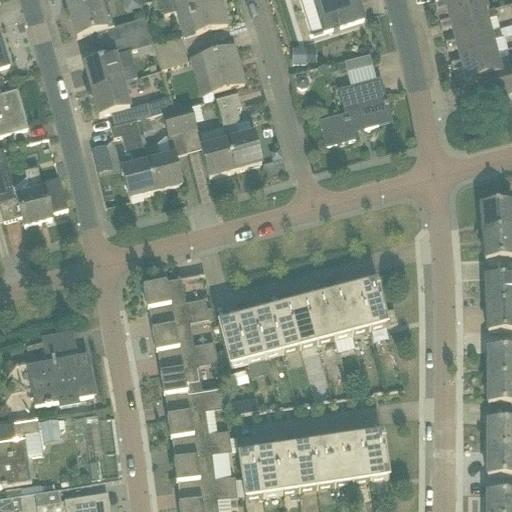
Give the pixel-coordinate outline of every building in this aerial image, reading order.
[(63,0),(69,16),(99,7),(97,0),(63,0)] [(163,17),(187,11),(195,39),(228,29),(219,0),(191,0),(184,2),(183,0),(163,0),(159,1),(163,17)] [(362,23),(354,0),(298,0),(310,39),(362,23)] [(449,23),(487,14),(483,0),(432,0),(436,13),(445,11),(449,23)] [(103,20),(110,18),(106,5),(99,7),(69,16),(77,42),(92,38),(95,50),(148,36),(144,22),(107,33),(103,20)] [(487,23),(496,21),(494,12),(487,14),(449,23),(439,26),(442,34),(451,31),(454,44),(490,35),(487,23)] [(456,52),(460,65),(496,56),(492,44),(502,41),(499,33),(490,35),(454,44),(445,47),(447,55),(456,52)] [(129,70),(119,73),(115,59),(152,49),(148,36),(95,50),(94,50),(95,52),(96,52),(99,65),(84,69),(91,94),(122,86),(133,83),(129,70)] [(0,72),(9,70),(0,39),(0,72)] [(153,48),(157,61),(184,54),(180,40),(153,48)] [(202,61),(212,96),(244,88),(234,52),(202,61)] [(306,52),(292,52),(292,70),(306,70),(306,52)] [(184,54),(157,61),(161,75),(188,67),(184,54)] [(466,87),(476,84),(511,74),(511,70),(511,66),(499,69),(496,56),(460,65),(450,68),(453,76),(462,73),(466,87)] [(347,75),(372,69),(370,60),(345,66),(347,75)] [(511,70),(511,74),(476,84),(482,108),(511,99),(511,65),(511,66),(511,70)] [(338,94),(344,118),(320,125),(327,151),(355,144),(352,134),(364,131),(364,133),(391,126),(387,109),(388,109),(388,106),(386,106),(380,83),(338,94)] [(91,94),(99,121),(129,113),(122,86),(91,94)] [(0,141),(27,134),(16,95),(0,99),(0,141)] [(236,128),(235,128),(239,123),(236,113),(241,112),(237,99),(216,105),(223,132),(235,176),(261,169),(253,139),(240,143),(236,128)] [(132,113),(136,126),(173,115),(168,101),(132,113)] [(191,112),(176,116),(182,139),(197,135),(191,112)] [(168,143),(182,139),(176,116),(162,120),(168,143)] [(126,157),(130,156),(134,170),(121,173),(129,204),(155,197),(144,152),(136,126),(111,133),(113,143),(122,141),(126,157)] [(235,176),(223,132),(197,139),(209,183),(235,176)] [(149,151),(144,152),(155,197),(182,190),(173,160),(160,163),(157,149),(149,151)] [(109,162),(106,150),(92,154),(95,166),(109,162)] [(60,187),(43,191),(38,172),(24,175),(30,198),(17,202),(3,154),(0,155),(0,212),(4,226),(21,221),(24,232),(52,224),(50,218),(67,214),(60,187)] [(483,237),(511,234),(511,210),(511,207),(480,210),(483,237)] [(511,234),(483,237),(485,264),(511,261),(511,234)] [(511,308),(511,280),(486,282),(487,309),(511,308)] [(185,308),(181,284),(145,291),(145,289),(144,289),(153,336),(190,329),(190,328),(209,325),(205,304),(185,308)] [(358,293),(370,335),(387,331),(383,317),(375,288),(358,293)] [(340,297),(352,340),(370,335),(358,293),(340,297)] [(352,340),(340,297),(323,302),(334,345),(352,340)] [(305,307),(317,349),(334,345),(323,302),(305,307)] [(317,349),(305,307),(288,311),(299,354),(317,349)] [(511,308),(487,309),(487,336),(511,335),(511,308)] [(270,316),(282,359),(299,354),(288,311),(270,316)] [(383,317),(387,331),(397,328),(394,314),(383,317)] [(264,363),(282,359),(270,316),(253,321),(264,363)] [(253,321),(235,326),(247,368),(264,363),(253,321)] [(235,326),(218,330),(229,372),(247,368),(235,326)] [(161,379),(198,372),(218,368),(214,348),(194,351),(190,329),(153,336),(161,379)] [(76,357),(72,336),(42,342),(46,363),(50,362),(51,367),(28,371),(34,412),(59,407),(60,412),(78,409),(77,404),(93,401),(85,360),(68,364),(67,359),(76,357)] [(511,353),(488,354),(488,380),(511,380),(511,353)] [(202,396),(198,372),(161,379),(168,422),(205,417),(225,414),(222,393),(202,396)] [(511,380),(488,380),(487,408),(511,407),(511,380)] [(242,414),(240,405),(232,406),(231,406),(233,419),(242,417),(242,414)] [(487,421),(511,420),(511,408),(486,409),(487,421)] [(205,417),(168,422),(175,464),(212,460),(232,457),(229,437),(209,440),(205,417)] [(13,428),(16,445),(0,447),(0,491),(31,487),(24,439),(39,436),(37,425),(13,428)] [(487,453),(511,452),(511,425),(487,426),(487,453)] [(382,440),(364,442),(370,487),(388,484),(382,440)] [(352,489),(370,487),(364,442),(346,445),(352,489)] [(346,445),(328,447),(334,492),(352,489),(346,445)] [(334,492),(328,447),(310,450),(316,495),(334,492)] [(310,450),(292,453),(298,497),(316,495),(310,450)] [(511,452),(487,453),(487,480),(511,479),(511,452)] [(298,497),(292,453),(274,455),(280,500),(298,497)] [(274,455),(256,458),(262,503),(280,500),(274,455)] [(256,458),(238,461),(245,505),(262,503),(256,458)] [(180,510),(217,505),(237,503),(235,482),(215,485),(212,460),(175,464),(180,510)] [(59,496),(19,502),(20,511),(108,511),(107,500),(60,507),(59,496)] [(487,511),(511,511),(511,497),(487,497),(487,511)]
